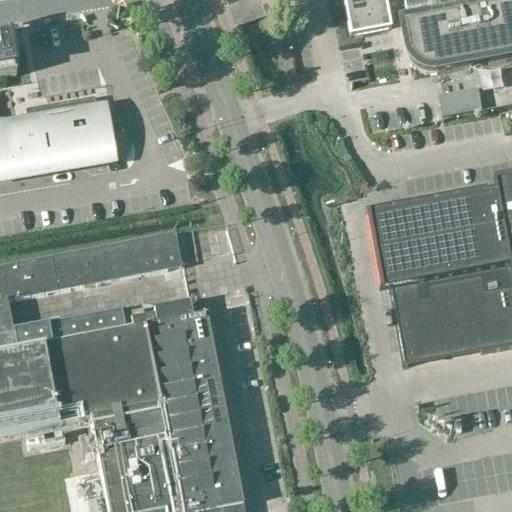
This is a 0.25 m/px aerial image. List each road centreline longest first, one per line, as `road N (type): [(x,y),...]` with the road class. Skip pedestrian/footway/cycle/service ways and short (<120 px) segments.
road 1 (unclassified): [(339,511),(309,365),(180,0)]
road 2 (unknown): [(253,273),(0,329)]
